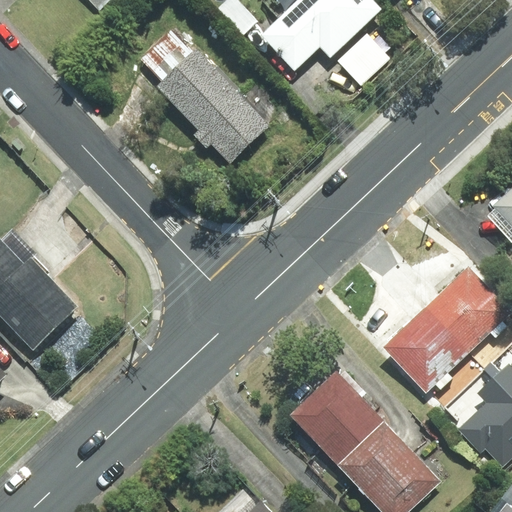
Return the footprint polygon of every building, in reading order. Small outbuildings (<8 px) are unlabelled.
[(89,0),(99,10),(109,0),(89,0)] [(375,0),(267,0),(265,3),(280,19),(264,34),(295,68),(320,45),(330,56),(383,8),(375,0)] [(171,30),(141,59),(163,82),(193,54),(171,30)] [(390,58),(367,34),(338,61),(361,84),(390,58)] [(268,126),(196,51),(193,54),(163,82),(159,86),(199,129),(193,134),(207,148),(213,143),(230,161),(268,126)] [(511,189),(486,213),(511,241),(511,189)] [(0,314),(33,348),(76,307),(45,275),(49,272),(10,231),(1,239),(0,237),(0,314)] [(427,305),(472,351),(490,332),(496,337),(507,326),(503,321),(511,312),(511,309),(469,266),(427,305)] [(427,305),(383,347),(426,392),(435,383),(441,389),(453,377),(449,373),(472,351),(427,305)] [(493,378),(511,397),(511,367),(509,364),(500,372),(491,363),(485,369),(493,378)] [(344,470),(389,428),(337,373),(292,416),(344,470)] [(511,457),(511,397),(493,378),(477,393),(487,403),(458,430),(480,453),(485,449),(502,466),(511,457)] [(383,511),(406,511),(439,481),(389,428),(344,470),(383,511)] [(511,511),(511,485),(491,511),(511,511)] [(269,511),(260,502),(250,511),(269,511)]
